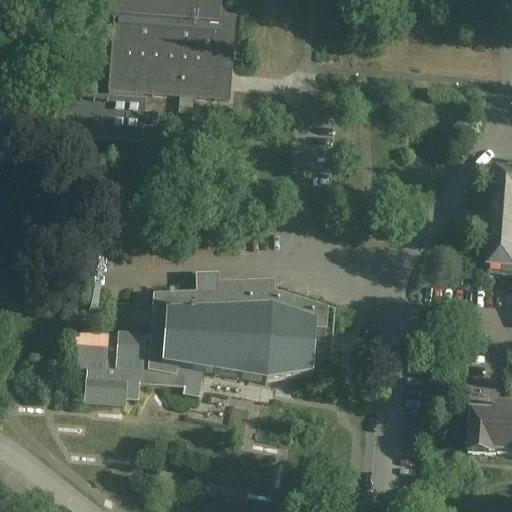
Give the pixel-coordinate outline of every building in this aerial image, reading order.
[(111,0),(110,25),(113,25),(107,96),(108,96),(108,103),(56,99),(53,142),(141,149),(143,134),(156,135),(158,119),(144,118),(145,105),(144,105),(144,99),(229,106),(235,20),(219,19),(220,0),(111,0)] [(511,172),(510,172),(510,173),(496,172),(495,191),(493,191),(487,272),(488,272),(489,272),(504,273),(503,278),(511,279),(511,172)] [(130,207),(121,219),(134,230),(143,218),(130,207)] [(272,284),(217,286),(217,278),(194,278),(195,288),(195,296),(151,298),(149,329),(148,341),(148,349),(143,349),(144,339),(127,337),(117,337),(116,342),(107,342),(106,341),(106,340),(74,337),(71,373),(85,374),(85,383),(84,383),(82,408),(124,411),(124,403),(137,404),(138,388),(182,391),(181,397),(198,401),(202,377),(264,388),(270,387),(310,380),(312,353),(323,354),(325,333),(326,311),(273,294),(272,287),(272,285),(272,284)] [(511,411),(497,410),(496,419),(471,417),(468,463),(497,466),(498,462),(511,462),(511,411)]
